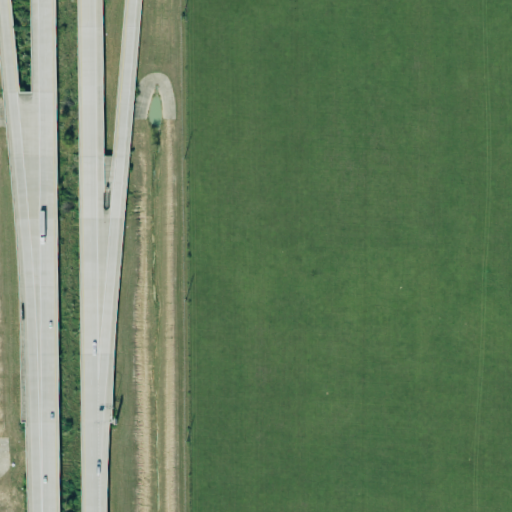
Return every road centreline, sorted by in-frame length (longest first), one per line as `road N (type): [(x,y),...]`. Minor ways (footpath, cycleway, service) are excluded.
road 1 (motorway): [(42,0),(47,511)]
road 2 (motorway): [(0,50),(42,511)]
road 3 (motorway): [(90,325),(129,0)]
road 4 (motorway): [(90,325),(87,0)]
road 5 (motorway): [(91,511),(90,325)]
